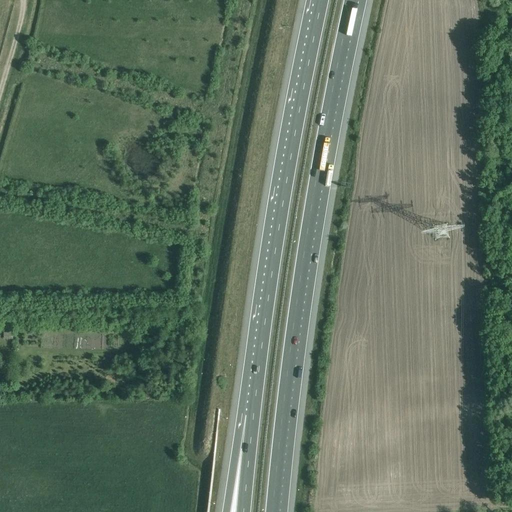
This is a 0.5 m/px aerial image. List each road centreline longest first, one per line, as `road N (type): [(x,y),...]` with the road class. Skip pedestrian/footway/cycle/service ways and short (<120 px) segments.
road 1 (motorway): [(272,511),(311,204),(351,0)]
road 2 (motorway): [(321,0),(282,199),(253,412)]
